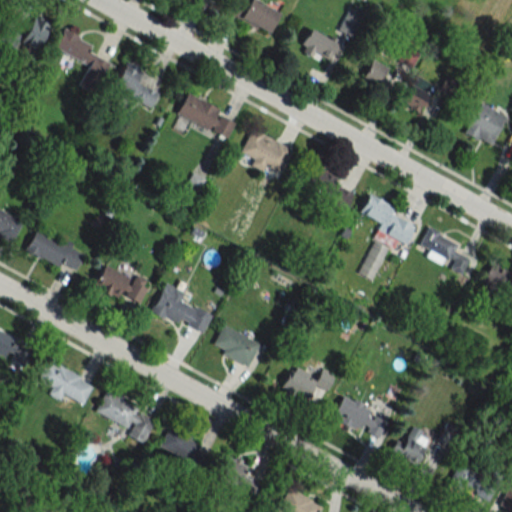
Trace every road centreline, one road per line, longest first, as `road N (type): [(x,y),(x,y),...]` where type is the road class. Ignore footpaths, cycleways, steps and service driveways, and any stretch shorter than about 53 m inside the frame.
road 1 (residential): [(0,283),(413,511)]
road 2 (residential): [(101,0),(511,225)]
